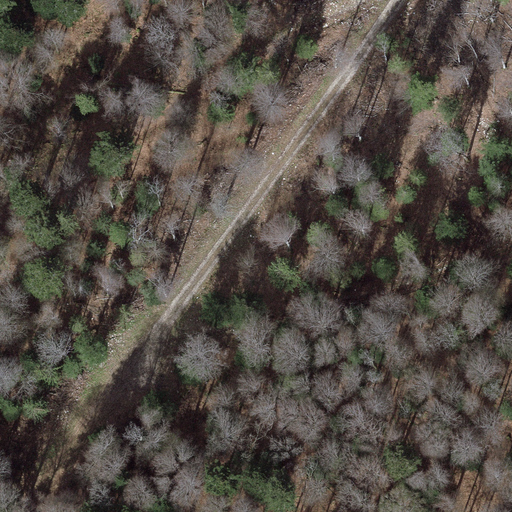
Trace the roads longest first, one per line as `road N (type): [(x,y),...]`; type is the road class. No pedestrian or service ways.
road 1 (track): [(120,362),(381,0)]
road 2 (track): [(0,188),(308,0)]
